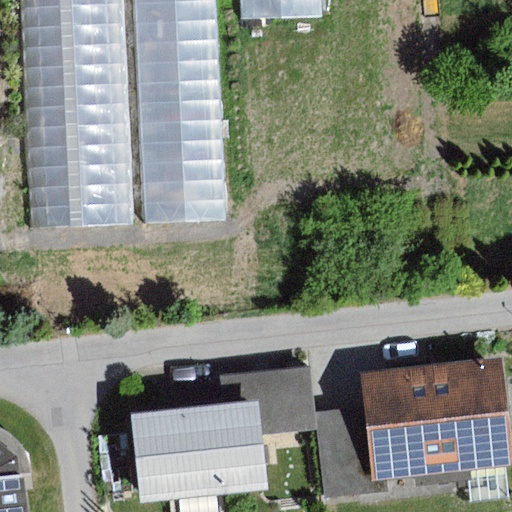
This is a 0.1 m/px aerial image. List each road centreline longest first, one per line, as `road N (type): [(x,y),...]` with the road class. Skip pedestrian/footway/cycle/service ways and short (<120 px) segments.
road 1 (residential): [(62,359),(511,310)]
road 2 (residential): [(62,359),(78,511)]
